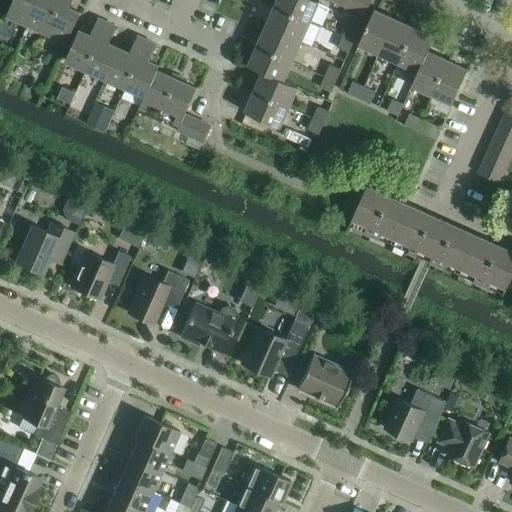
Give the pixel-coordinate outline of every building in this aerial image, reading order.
[(26,24),(37,0),(13,0),(6,15),(26,24)] [(46,33),(60,0),(37,0),(26,24),(46,33)] [(66,42),(72,30),(80,12),(69,7),(72,0),(60,0),(46,33),(66,42)] [(310,20),(319,0),(318,0),(277,0),(275,5),(310,20)] [(354,9),(358,0),(344,0),(343,5),(354,9)] [(367,8),(368,8),(371,0),(358,0),(354,9),(365,14),(367,8)] [(301,41),(310,20),(275,5),(266,25),(301,41)] [(378,53),(394,18),(374,9),(358,44),(378,53)] [(85,69),(107,21),(97,17),(90,34),(79,29),(70,47),(65,60),(85,69)] [(399,62),(414,27),(394,18),(378,53),(399,62)] [(105,78),(119,47),(108,42),(116,26),(107,21),(85,69),(105,78)] [(354,40),(360,29),(349,24),(343,35),(354,40)] [(293,61),(301,41),(266,25),(257,45),(293,61)] [(419,71),(427,51),(434,36),(414,27),(399,62),(419,71)] [(125,87),(146,39),(137,35),(129,52),(119,47),(105,78),(125,87)] [(349,52),(354,40),(343,35),(338,47),(349,52)] [(140,107),(157,69),(159,65),(148,60),(155,43),(146,39),(125,87),(144,95),(139,106),(140,107)] [(284,81),(293,61),(257,45),(248,65),(263,71),(284,81)] [(432,94),(447,60),(427,51),(419,71),(420,71),(414,86),(432,94)] [(452,103),(467,69),(447,60),(432,94),(452,103)] [(337,80),(342,68),(331,63),(326,75),(337,80)] [(157,69),(140,107),(160,116),(178,124),(176,128),(187,133),(195,137),(202,121),(194,117),(185,113),(196,88),(196,87),(185,82),(186,79),(178,75),(172,72),(170,75),(157,69)] [(289,107),(298,88),(284,81),(263,71),(254,91),(289,107)] [(331,92),(337,80),(326,75),(320,87),(331,92)] [(359,97),(364,86),(352,81),(347,92),(359,97)] [(370,102),(375,91),(364,86),(359,97),(370,102)] [(280,127),(288,109),(289,107),(254,91),(245,111),(280,127)] [(398,115),(403,104),(391,98),(387,109),(398,115)] [(323,122),(329,110),(318,105),(312,117),(323,122)] [(511,108),(507,106),(502,117),(511,121),(511,108)] [(416,129),(421,118),(409,113),(404,124),(416,129)] [(318,133),(323,122),(312,117),(307,128),(318,133)] [(511,121),(502,117),(497,128),(511,134),(511,121)] [(436,138),(438,134),(441,127),(421,118),(416,129),(436,138)] [(203,141),(210,125),(202,121),(195,137),(203,141)] [(511,134),(497,128),(492,139),(511,147),(511,134)] [(511,147),(492,139),(487,150),(509,160),(511,153),(511,147)] [(487,150),(482,161),(504,171),(507,165),(509,160),(487,150)] [(482,161),(478,172),(499,182),(504,171),(482,161)] [(21,192),(27,179),(17,174),(11,188),(21,192)] [(511,282),(511,250),(443,220),(366,186),(349,223),(423,257),(425,258),(504,293),(509,281),(511,282)] [(72,234),(73,231),(51,222),(46,232),(31,225),(15,261),(41,273),(52,247),(63,252),(72,234)] [(120,278),(128,259),(130,256),(118,250),(112,263),(86,251),(70,286),(97,298),(109,273),(120,278)] [(200,259),(189,254),(181,271),(192,276),(200,259)] [(214,262),(213,278),(232,280),(233,263),(214,262)] [(176,305),(188,279),(167,269),(161,282),(143,274),(127,312),(153,323),(164,299),(176,305)] [(251,306),(253,302),(261,284),(249,278),(238,301),(251,306)] [(218,313),(194,302),(179,335),(198,343),(199,341),(220,351),(237,315),(234,308),(227,305),(220,307),(218,313)] [(316,309),(309,306),(301,302),(295,315),(310,321),(316,309)] [(293,319),(284,339),(245,321),(236,340),(247,345),(239,362),(269,375),(280,351),(294,357),(308,326),(293,319)] [(336,405),(351,372),(352,371),(312,353),(296,387),(336,405)] [(59,380),(59,378),(58,377),(57,375),(55,374),(54,374),(52,374),(50,374),(48,374),(46,375),(45,376),(44,378),(44,379),(31,374),(31,375),(39,378),(31,396),(22,416),(37,423),(33,434),(37,435),(42,438),(56,443),(67,417),(53,411),(63,388),(58,386),(58,384),(59,383),(59,382),(59,380)] [(441,411),(445,400),(435,396),(417,388),(410,404),(397,398),(384,427),(412,440),(419,424),(433,430),(441,411)] [(169,451),(170,448),(178,430),(144,414),(134,436),(138,437),(169,451)] [(447,422),(439,440),(452,446),(448,453),(459,458),(460,462),(466,464),(469,463),(474,465),(482,446),(489,431),(463,420),(462,424),(449,418),(447,422)] [(0,485),(32,500),(38,488),(36,487),(40,477),(15,466),(17,459),(22,447),(0,438),(0,437),(0,463),(2,465),(0,468),(0,485)] [(160,470),(169,451),(138,437),(129,457),(160,470)] [(508,443),(500,461),(511,466),(511,465),(511,475),(510,480),(511,481),(511,437),(510,437),(508,443)] [(42,438),(36,453),(49,459),(50,457),(54,449),(56,443),(42,438)] [(222,474),(224,470),(233,451),(221,446),(210,469),(218,472),(222,474)] [(208,458),(196,453),(192,461),(204,466),(208,458)] [(151,490),(160,470),(129,457),(120,476),(151,490)] [(280,501),(289,480),(255,464),(245,485),(277,499),(277,500),(280,501)] [(213,484),(218,472),(210,469),(205,481),(213,484)] [(142,510),(151,490),(120,476),(111,496),(142,510)] [(25,511),(27,511),(32,500),(0,485),(0,511),(24,511),(25,511)] [(253,511),(271,511),(277,500),(277,499),(245,485),(237,505),(253,511)] [(182,492),(177,502),(190,507),(194,497),(182,492)] [(198,511),(203,499),(195,495),(194,498),(190,507),(198,511)] [(141,511),(142,510),(111,496),(104,511),(141,511)] [(236,506),(226,501),(220,511),(253,511),(237,505),(236,506)] [(187,511),(190,507),(177,502),(172,511),(187,511)]
